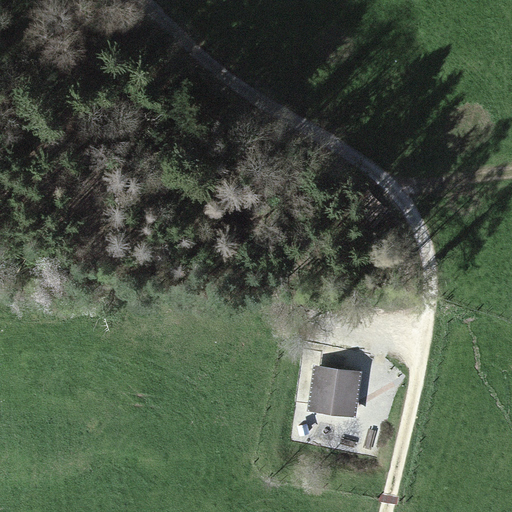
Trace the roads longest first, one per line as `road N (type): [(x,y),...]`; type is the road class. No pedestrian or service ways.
road 1 (track): [(386,511),(431,287),(418,221),(396,191),(511,172)]
road 2 (track): [(141,0),(196,53),(396,191)]
